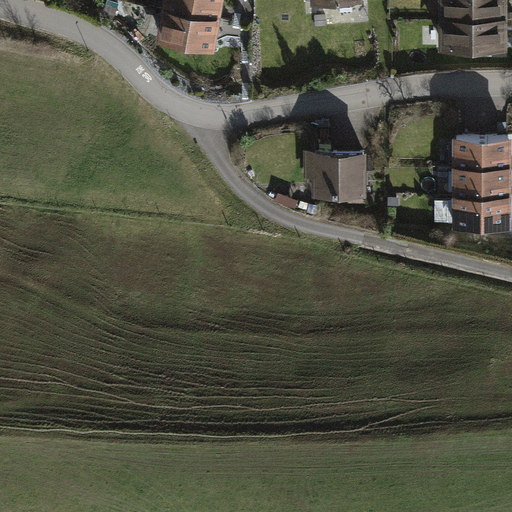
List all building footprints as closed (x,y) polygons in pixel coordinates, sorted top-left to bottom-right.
[(231,0),(169,0),(168,12),(227,23),(231,0)] [(316,0),(317,11),(367,8),(366,0),(316,0)] [(511,0),(446,0),(446,28),(511,28),(511,0)] [(227,23),(168,12),(162,46),(221,57),(227,23)] [(511,28),(446,28),(446,57),(511,56),(511,28)] [(508,134),(457,134),(457,164),(508,164),(508,134)] [(364,192),(364,150),(307,150),(307,173),(316,173),(316,192),(349,191),(349,199),(362,199),(362,192),(364,192)] [(508,164),(457,164),(457,194),(508,194),(508,164)] [(508,194),(457,194),(457,199),(437,199),(437,216),(441,220),(457,219),(457,225),(509,224),(508,194)]
